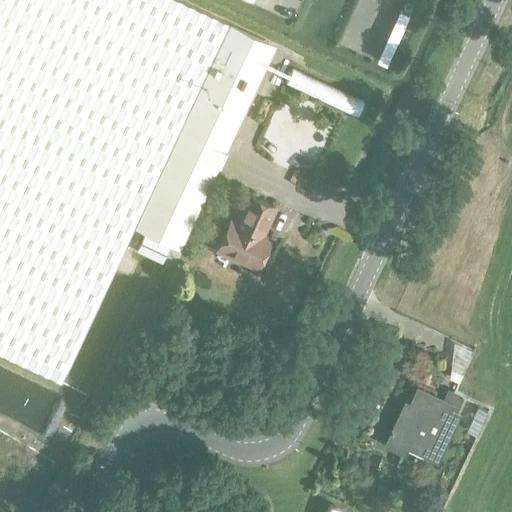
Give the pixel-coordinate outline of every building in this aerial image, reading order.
[(0,0),(0,353),(60,381),(133,226),(229,22),(181,0),(0,0)] [(133,226),(145,231),(137,248),(161,259),(169,242),(180,247),(275,44),(229,22),(133,226)] [(270,238),(262,235),(275,206),(248,194),(235,222),(230,220),(217,249),(242,261),(243,264),(250,267),(253,266),(257,268),(270,238)] [(451,368),(450,376),(460,381),(463,374),(461,373),(451,368)] [(464,395),(454,390),(449,388),(441,404),(433,400),(435,395),(419,387),(412,404),(407,402),(395,428),(394,428),(392,431),(393,432),(388,443),(406,452),(411,441),(421,446),(419,450),(439,459),(460,413),(456,411),(464,395)]
